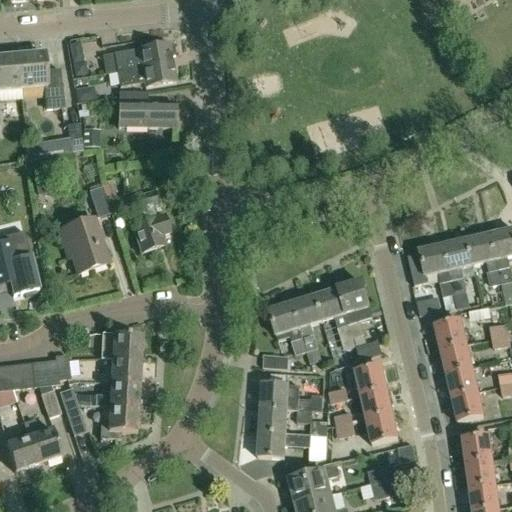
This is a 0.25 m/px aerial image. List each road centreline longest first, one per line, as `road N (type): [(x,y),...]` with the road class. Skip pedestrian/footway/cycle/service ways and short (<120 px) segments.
road 1 (residential): [(439,511),(366,183)]
road 2 (residential): [(0,333),(216,300)]
road 3 (residential): [(218,214),(204,1)]
road 4 (residential): [(204,1),(166,15),(0,29)]
road 5 (residential): [(366,183),(511,106)]
road 6 (residential): [(218,214),(366,183)]
road 7 (residential): [(181,440),(213,349),(216,300)]
road 8 (residential): [(61,511),(181,440)]
